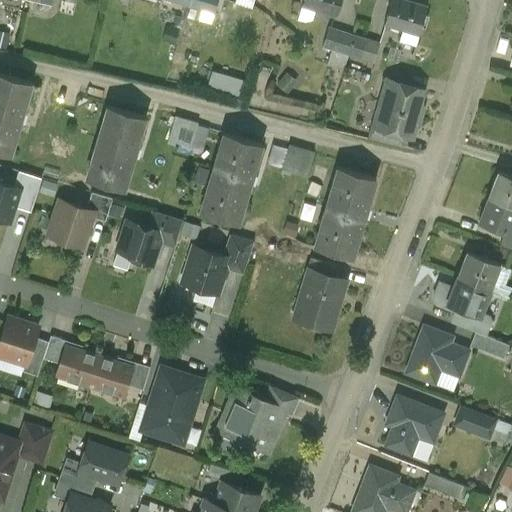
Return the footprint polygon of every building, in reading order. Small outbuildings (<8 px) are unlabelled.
[(128,0),(126,12),(151,19),(155,6),(134,0),(128,0)] [(217,0),(190,0),(189,5),(214,12),(217,0)] [(340,0),(302,0),(301,5),(336,16),(340,0)] [(426,5),(412,0),(390,0),(383,23),(417,34),(426,5)] [(341,31),(328,26),(322,46),(335,51),(341,31)] [(354,35),(341,31),(335,51),(348,55),(354,35)] [(367,39),(354,35),(348,55),(361,59),(367,39)] [(367,39),(361,59),(373,62),(379,43),(367,39)] [(239,93),(243,79),(211,70),(207,84),(239,93)] [(32,83),(0,72),(0,151),(10,155),(19,124),(21,125),(25,113),(23,112),(32,83)] [(422,89),(387,79),(381,102),(385,111),(382,123),(381,126),(405,134),(410,135),(415,120),(417,121),(420,110),(420,109),(416,108),(422,89)] [(147,117),(109,105),(86,177),(124,189),(134,158),(135,158),(139,147),(138,146),(147,117)] [(198,123),(175,116),(168,138),(191,145),(198,123)] [(405,134),(381,126),(382,123),(375,121),(370,124),(367,137),(401,146),(405,134)] [(224,132),(200,211),(237,222),(249,185),(251,186),(255,174),(252,173),(261,143),(224,132)] [(270,145),(267,163),(282,166),(285,147),(270,145)] [(313,152),(288,145),(282,168),(307,175),(313,152)] [(338,167),(314,245),(352,256),(363,220),(364,220),(368,208),(366,208),(375,178),(338,167)] [(41,177),(18,169),(13,185),(19,188),(14,205),(30,211),(41,177)] [(511,176),(498,171),(488,196),(511,205),(511,176)] [(13,185),(0,181),(0,217),(9,220),(14,205),(19,188),(13,185)] [(112,197),(91,191),(85,207),(94,210),(92,216),(105,220),(112,197)] [(511,230),(511,205),(488,196),(479,221),(511,233),(511,230)] [(85,207),(59,198),(47,233),(82,245),(92,216),(94,210),(85,207)] [(182,218),(154,210),(149,226),(162,230),(159,238),(174,243),(182,218)] [(149,226),(127,218),(117,249),(132,254),(130,258),(151,264),(159,238),(162,230),(149,226)] [(254,240),(231,233),(224,254),(229,256),(226,267),(243,272),(254,240)] [(511,237),(503,234),(499,245),(511,249),(511,237)] [(224,254),(195,245),(184,281),(216,291),(221,276),(223,275),(226,267),(229,256),(224,254)] [(499,263),(467,251),(458,276),(489,288),(499,263)] [(336,264),(310,256),(306,270),(309,271),(310,268),(333,275),(336,264)] [(333,275),(310,268),(309,271),(302,297),(300,296),(300,298),(307,301),(302,317),(295,315),(294,317),(331,328),(345,279),(333,275)] [(458,276),(457,276),(453,287),(440,282),(434,297),(436,302),(447,306),(451,305),(456,311),(458,306),(480,314),(481,312),(490,289),(489,288),(458,276)] [(480,314),(458,306),(456,311),(452,321),(475,330),(485,334),(490,321),(488,315),(481,312),(480,314)] [(38,327),(7,317),(0,339),(0,354),(25,362),(26,363),(35,336),(38,327)] [(454,335),(426,324),(407,371),(436,382),(442,367),(459,373),(469,347),(452,341),(454,335)] [(485,334),(475,330),(470,344),(503,357),(508,344),(485,334)] [(67,340),(50,335),(48,341),(43,358),(58,362),(64,343),(65,344),(67,340)] [(48,341),(35,336),(26,363),(25,362),(22,370),(37,375),(43,358),(48,341)] [(65,344),(64,343),(58,362),(54,374),(88,385),(99,354),(65,344)] [(132,365),(99,354),(88,385),(123,396),(127,384),(134,365),(132,365)] [(150,366),(133,361),(132,365),(134,365),(127,384),(143,389),(150,366)] [(144,426),(143,428),(181,440),(200,379),(162,367),(144,426)] [(296,396),(272,386),(266,400),(279,406),(279,407),(289,412),(296,396)] [(266,400),(236,387),(230,401),(233,402),(220,433),(221,433),(223,429),(238,436),(267,449),(280,418),(275,416),(279,407),(279,406),(266,400)] [(443,411),(399,393),(388,421),(394,424),(386,443),(411,453),(419,433),(432,439),(443,411)] [(495,418),(462,404),(454,423),(488,436),(495,418)] [(51,430),(25,422),(19,441),(20,442),(17,453),(41,461),(51,430)] [(144,426),(133,422),(129,436),(140,439),(143,428),(144,426)] [(0,497),(2,498),(17,453),(20,442),(19,441),(0,435),(0,497)] [(127,454),(88,441),(81,462),(78,469),(97,476),(117,482),(127,454)] [(75,459),(66,456),(59,475),(93,487),(97,476),(78,469),(81,462),(75,459)] [(416,480),(372,462),(353,510),(358,511),(384,511),(387,506),(402,511),(405,511),(415,487),(414,486),(416,480)] [(219,466),(211,463),(207,474),(215,476),(219,466)] [(462,485),(430,472),(426,484),(457,497),(462,485)] [(93,487),(59,475),(53,494),(68,499),(71,492),(90,498),(93,487)] [(252,511),(260,493),(221,479),(213,500),(213,501),(242,511),(252,511)] [(90,498),(71,492),(68,499),(63,511),(106,511),(109,505),(90,498)] [(242,511),(213,501),(213,500),(204,497),(198,511),(241,511),(242,511)]
